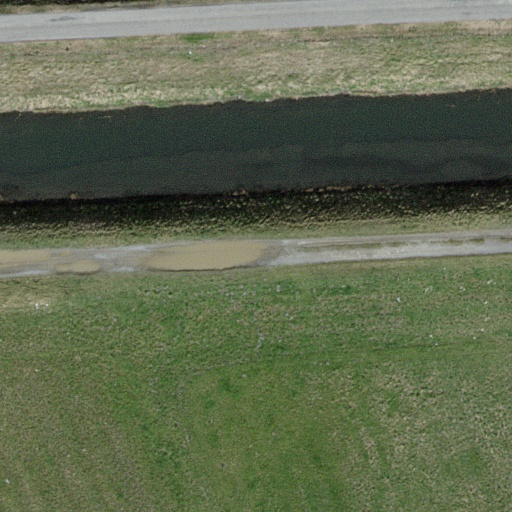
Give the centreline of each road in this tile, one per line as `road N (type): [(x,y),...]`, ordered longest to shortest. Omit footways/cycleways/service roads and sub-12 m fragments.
road 1 (track): [(0,262),(511,236)]
road 2 (track): [(0,29),(511,6)]
